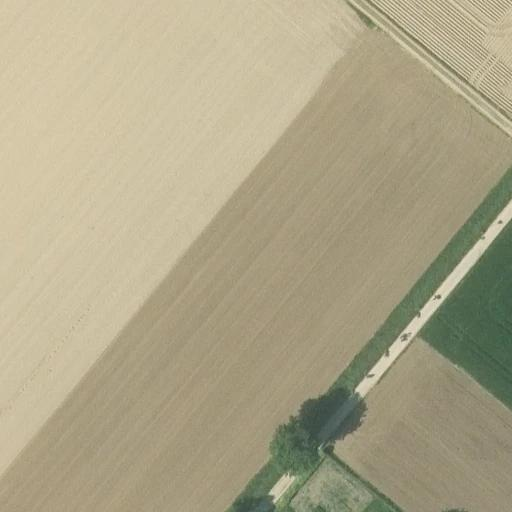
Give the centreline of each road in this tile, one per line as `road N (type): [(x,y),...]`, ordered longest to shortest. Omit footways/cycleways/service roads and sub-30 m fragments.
road 1 (track): [(511,200),(254,511)]
road 2 (track): [(353,0),(511,131)]
